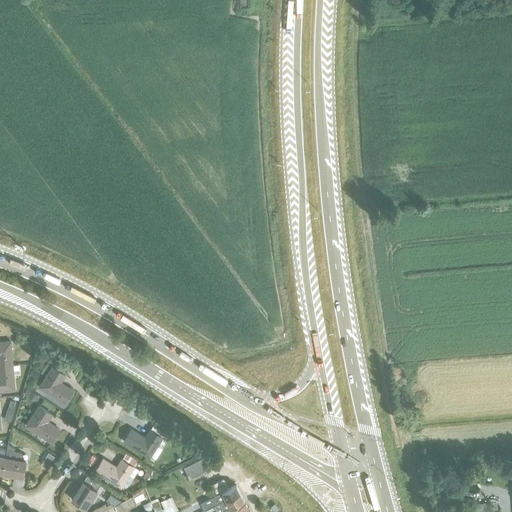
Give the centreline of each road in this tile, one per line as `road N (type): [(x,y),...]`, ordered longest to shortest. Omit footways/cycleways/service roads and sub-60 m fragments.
road 1 (trunk): [(377,477),(335,268),(320,96),(321,0)]
road 2 (primary): [(0,286),(65,316),(335,478),(348,478)]
road 3 (trunk): [(299,0),(303,246),(316,345)]
road 4 (primary): [(245,396),(76,290),(0,256)]
